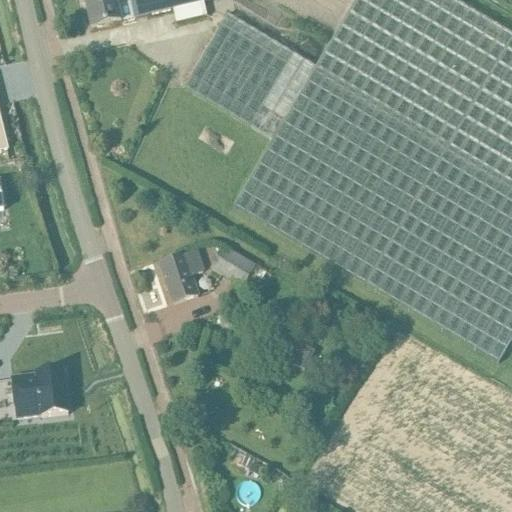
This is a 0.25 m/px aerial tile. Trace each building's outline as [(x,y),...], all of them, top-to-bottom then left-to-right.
[(87,0),(85,1),(92,32),(121,25),(117,9),(130,6),(134,22),(173,13),(176,26),(206,18),(203,6),(218,2),(217,0),(87,0)] [(288,19),(254,0),(236,0),(235,2),(282,30),(288,19)] [(511,38),(447,0),(357,0),(322,59),(511,172),(511,38)] [(511,0),(494,0),(511,9),(511,0)] [(273,142),(234,209),(499,366),(511,343),(511,172),(322,59),(315,71),(227,18),(183,90),(273,142)] [(0,154),(8,154),(0,120),(0,154)] [(224,249),(210,272),(242,291),(249,280),(261,287),(267,277),(256,269),(224,249)] [(198,254),(160,267),(173,307),(198,299),(191,278),(205,273),(198,254)] [(37,380),(12,383),(18,423),(42,420),(42,421),(68,418),(63,375),(36,378),(37,380)]
